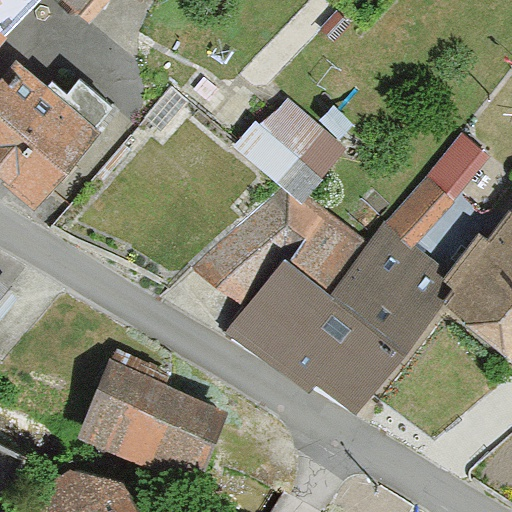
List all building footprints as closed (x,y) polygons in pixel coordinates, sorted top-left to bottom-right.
[(0,0),(0,38),(33,0),(0,0)] [(68,0),(90,20),(108,0),(68,0)] [(20,58),(0,79),(0,170),(32,200),(95,131),(91,126),(111,104),(80,75),(66,90),(51,76),(46,82),(20,58)] [(241,147),(278,178),(323,126),(286,95),(241,147)] [(462,135),(389,219),(414,241),(487,157),(462,135)] [(340,288),(370,245),(289,183),(198,265),(246,304),(284,249),(340,288)] [(511,209),(444,296),(511,348),(511,209)] [(246,304),(233,323),(358,410),(453,274),(383,226),(370,245),(340,288),(284,249),(246,304)] [(225,409),(112,360),(82,430),(195,479),(225,409)] [(143,511),(125,479),(63,469),(5,511),(143,511)]
